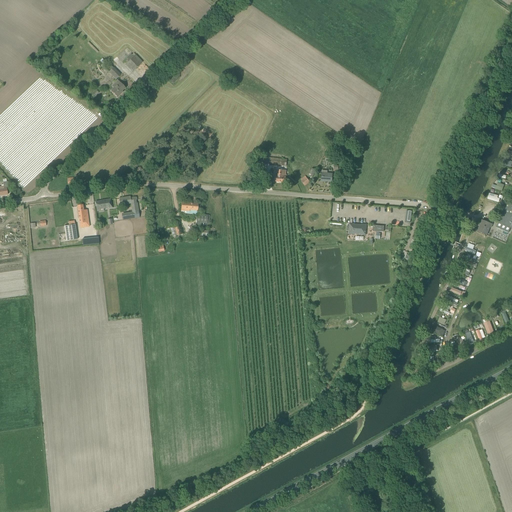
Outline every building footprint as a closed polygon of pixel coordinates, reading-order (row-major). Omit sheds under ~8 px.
[(135,55),(125,65),(132,72),(142,62),(135,55)] [(113,68),(109,72),(116,79),(120,75),(113,68)] [(125,88),(119,82),(111,91),(117,97),(121,93),(120,92),(121,91),(122,91),(125,88)] [(287,160),(265,157),(264,163),(286,166),(287,160)] [(275,182),(285,183),(286,171),(278,170),(277,176),(275,176),(275,182)] [(322,173),(321,181),(332,182),(332,174),(322,173)] [(301,179),(302,181),(301,181),(304,186),(309,182),(305,176),(301,179)] [(8,188),(7,182),(3,182),(4,186),(0,186),(0,196),(7,195),(6,188),(8,188)] [(502,199),(503,196),(489,193),(488,199),(499,202),(500,198),(502,199)] [(130,204),(129,197),(119,199),(120,205),(130,204)] [(136,197),(130,198),(131,203),(132,213),(138,212),(137,203),(136,203),(136,200),(137,200),(136,197)] [(112,208),(110,199),(101,201),(95,202),(96,209),(102,209),(112,208)] [(511,203),(507,201),(498,222),(496,227),(508,233),(510,228),(511,228),(511,226),(511,203)] [(198,204),(181,202),(180,213),(197,214),(198,204)] [(89,226),(87,210),(83,211),(82,205),(77,206),(80,227),(89,226)] [(197,215),(196,226),(201,227),(201,223),(207,224),(208,216),(197,215)] [(482,220),(477,232),(488,236),(492,225),(482,220)] [(179,222),(173,224),(177,235),(182,234),(179,222)] [(367,225),(349,224),(349,227),(349,232),(349,235),(366,236),(367,225)] [(65,226),(66,241),(77,240),(76,225),(65,226)] [(480,257),(481,253),(473,250),(475,245),(469,243),(467,247),(466,246),(464,251),(480,257)] [(445,301),(457,305),(459,300),(447,296),(445,301)] [(441,307),(439,310),(449,315),(450,312),(454,314),(456,310),(451,308),(450,311),(441,307)] [(440,317),(437,323),(444,326),(447,320),(440,317)] [(483,321),(487,335),(494,332),(490,319),(483,321)] [(433,325),(430,332),(443,336),(446,330),(433,325)] [(474,343),(470,329),(465,330),(468,344),(474,343)] [(485,338),(482,329),(476,331),(478,340),(485,338)] [(458,334),(453,337),(460,347),(465,344),(458,334)]
